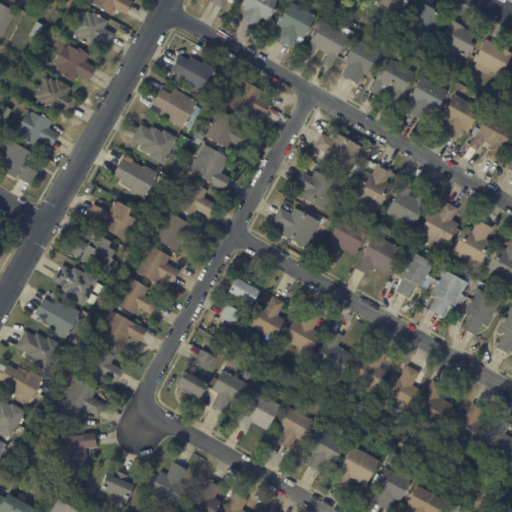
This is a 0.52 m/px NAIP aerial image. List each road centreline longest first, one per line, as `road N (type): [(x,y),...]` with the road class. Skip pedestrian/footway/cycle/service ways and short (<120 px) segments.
road 1 (residential): [(328,511),(153,414),(147,392),(311,91)]
road 2 (residential): [(164,9),(511,203)]
road 3 (residential): [(0,301),(169,0)]
road 4 (residential): [(232,233),(511,389)]
